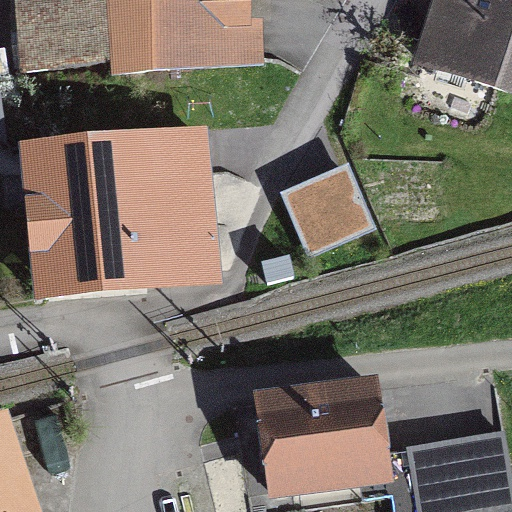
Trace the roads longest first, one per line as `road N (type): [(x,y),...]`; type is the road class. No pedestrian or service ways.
road 1 (residential): [(113,326),(229,289),(365,0)]
road 2 (residential): [(129,511),(151,442),(113,326)]
